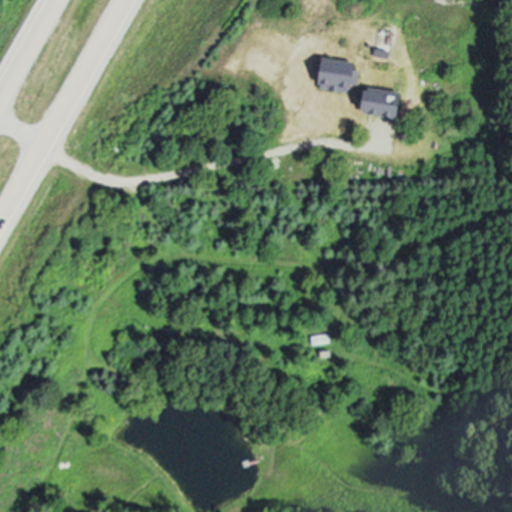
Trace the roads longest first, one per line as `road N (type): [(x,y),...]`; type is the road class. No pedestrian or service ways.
road 1 (trunk): [(0,226),(130,0)]
road 2 (trunk): [(62,0),(0,107)]
